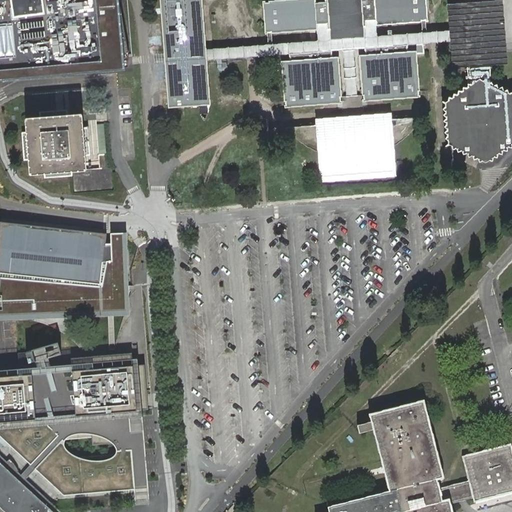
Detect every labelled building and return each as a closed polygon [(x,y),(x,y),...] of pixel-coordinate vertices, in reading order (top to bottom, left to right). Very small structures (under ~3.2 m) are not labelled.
[(0,0),(0,83),(127,71),(120,0),(0,0)] [(202,0),(160,0),(169,107),(202,104),(202,113),(200,113),(204,120),(208,113),(206,113),(205,104),(210,104),(207,60),(206,54),(206,49),(202,0)] [(266,33),(330,28),(327,0),(325,0),(325,2),(316,3),(315,0),(279,0),(263,1),(266,33)] [(327,0),(330,28),(331,40),(340,39),(338,6),(345,6),(351,5),(354,38),(364,37),(364,26),(361,0),(327,0)] [(361,0),(364,26),(428,21),(426,0),(361,0)] [(455,36),(455,41),(456,65),(466,64),(467,87),(463,86),(463,91),(459,91),(458,94),(454,93),(453,98),(449,97),(448,100),(445,102),(446,106),(442,108),(446,110),(443,114),(447,117),(443,120),(447,122),(444,126),(447,128),(445,132),(448,133),(445,137),(448,139),(446,145),(449,144),(452,149),(455,146),(457,151),(461,149),(463,154),(467,152),(468,156),(471,154),(474,159),(477,156),(479,161),(482,159),(485,162),(489,158),(492,160),(492,157),(497,157),(497,154),(502,154),(503,150),(507,150),(509,146),(511,146),(511,90),(508,92),(507,88),(502,89),(502,85),(498,87),(496,83),(491,84),(491,64),(502,64),(498,0),(491,0),(486,0),(485,0),(462,0),(462,2),(452,3),(454,31),(455,36)] [(206,54),(207,60),(247,57),(251,57),(289,54),(332,51),(349,49),(365,48),(408,45),(434,43),(455,41),(455,36),(454,31),(433,32),(364,37),(354,38),(348,39),(340,39),(331,40),(249,46),(206,49),(206,54)] [(409,54),(408,45),(365,48),(366,57),(359,58),(359,59),(362,101),(421,97),(418,53),(409,54)] [(332,51),(289,54),(290,63),(281,63),(285,107),(342,103),(339,61),(339,59),(332,60),(332,51)] [(29,159),(30,173),(44,172),(45,177),(72,175),(72,170),(86,169),(85,155),(90,154),(88,126),(82,127),(81,113),(68,114),(67,109),(39,111),(40,117),(26,118),(27,131),(22,132),(24,159),(29,159)] [(320,181),(397,176),(392,119),(380,120),(373,117),(367,116),(360,115),(354,115),(348,116),(340,118),(334,121),(329,124),(316,125),(320,181)] [(103,124),(96,125),(98,154),(106,154),(103,124)] [(285,138),(312,140),(313,128),(286,126),(285,138)] [(98,154),(99,168),(107,167),(106,154),(98,154)] [(109,190),(108,173),(72,175),(74,193),(109,190)] [(76,229),(1,219),(0,230),(0,318),(129,315),(126,232),(111,232),(110,244),(107,244),(107,231),(76,229)] [(131,451),(129,417),(143,416),(141,357),(52,364),(51,361),(50,357),(61,354),(58,341),(24,351),(27,362),(28,364),(33,362),(36,361),(36,362),(36,365),(0,367),(0,435),(31,464),(35,468),(64,495),(134,489),(131,451)] [(451,511),(449,503),(460,500),(473,496),(474,501),(511,491),(511,448),(511,444),(463,456),(469,481),(440,488),(437,479),(443,477),(423,400),(370,414),(371,421),(357,425),(359,432),(373,428),(389,491),(328,507),(329,511),(451,511)] [(148,497),(143,416),(129,417),(131,451),(134,489),(135,505),(149,504),(148,497)] [(62,511),(18,471),(19,470),(17,466),(15,463),(9,457),(7,460),(0,453),(0,503),(1,505),(6,510),(9,511),(62,511)]
